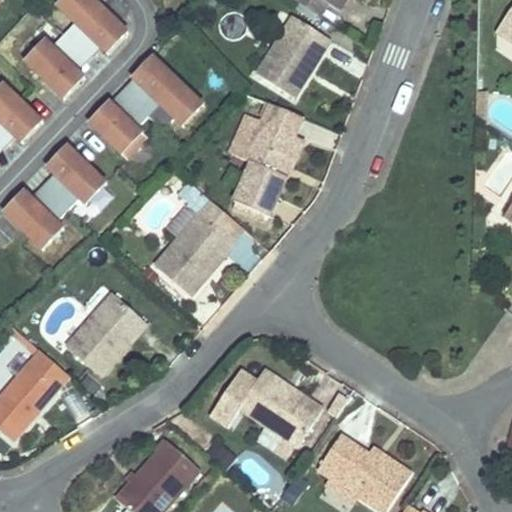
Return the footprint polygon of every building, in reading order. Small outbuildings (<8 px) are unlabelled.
[(49,41),(29,62),(68,100),(89,79),(82,72),(63,55),(86,31),(105,49),(111,55),(132,34),(96,0),(66,0),(60,6),(79,24),(56,48),(49,41)] [(329,5),(321,0),(295,0),(295,1),(321,17),(329,5)] [(321,0),(329,5),(341,13),(348,0),(321,0)] [(511,13),(498,35),(511,44),(511,13)] [(303,76),(317,54),(323,58),(333,43),(294,19),(258,78),(296,101),(309,80),(303,76)] [(105,49),(86,31),(63,55),(82,72),(105,49)] [(321,61),(323,58),(317,54),(303,76),(309,80),(321,61)] [(119,96),(93,124),(131,160),(151,139),(141,129),(152,117),(166,131),(178,119),(187,127),(208,106),(157,57),(142,72),(162,92),(139,116),(119,96)] [(162,92),(142,72),(119,96),(139,116),(162,92)] [(7,85),(0,91),(0,171),(3,168),(0,165),(0,120),(19,138),(26,144),(46,123),(7,85)] [(487,96),(478,96),(478,118),(487,124),(487,96)] [(298,140),(306,121),(304,120),(271,108),(264,124),(298,140)] [(0,157),(19,138),(0,120),(0,157)] [(272,220),(289,181),(281,178),(298,140),(264,124),(246,163),(253,166),(235,203),(272,220)] [(289,181),(305,144),(298,140),(281,178),(289,181)] [(71,147),(51,168),(57,174),(76,192),(53,216),(34,198),(28,192),(7,213),(47,251),(67,230),(60,223),(83,199),(90,206),(110,185),(71,147)] [(76,192),(57,174),(34,198),(53,216),(76,192)] [(234,241),(244,230),(214,204),(191,184),(181,196),(192,205),(189,207),(200,217),(156,267),(190,297),(209,276),(204,272),(205,271),(221,251),(226,256),(236,244),(234,241)] [(209,276),(226,256),(221,251),(205,271),(204,272),(209,276)] [(138,339),(150,327),(114,295),(66,348),(102,380),(120,360),(120,359),(115,354),(133,333),(133,334),(138,339)] [(13,328),(9,333),(25,347),(29,342),(13,328)] [(120,360),(138,340),(138,339),(133,334),(133,333),(115,354),(120,359),(120,360)] [(29,342),(25,347),(35,355),(40,350),(29,342)] [(0,431),(15,445),(71,378),(41,352),(0,399),(0,431)] [(299,449),(325,411),(311,401),(307,406),(285,392),(289,386),(267,371),(241,409),(299,449)] [(311,401),(293,389),(289,386),(285,392),(307,406),(311,401)] [(382,464),(370,456),(343,436),(319,471),(332,480),(359,498),(360,499),(378,511),(389,511),(415,475),(387,456),(382,464)] [(167,511),(202,472),(168,443),(139,477),(138,478),(133,484),(118,501),(130,511),(167,511)] [(207,457),(226,473),(236,460),(217,444),(207,457)] [(387,456),(376,449),(370,456),(382,464),(387,456)] [(133,484),(138,478),(139,477),(134,473),(134,472),(128,478),(127,479),(133,484)] [(359,498),(332,480),(327,487),(353,506),(360,499),(359,498)]
